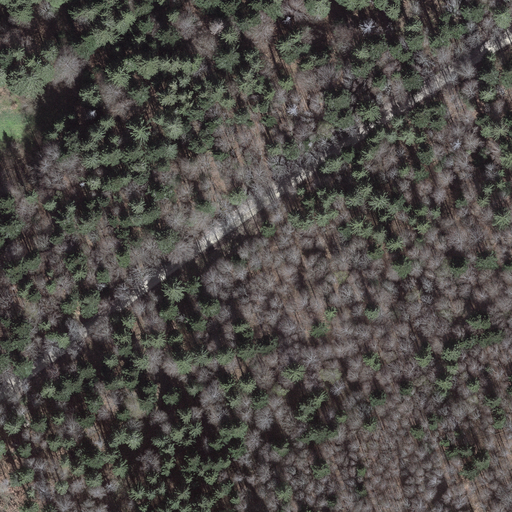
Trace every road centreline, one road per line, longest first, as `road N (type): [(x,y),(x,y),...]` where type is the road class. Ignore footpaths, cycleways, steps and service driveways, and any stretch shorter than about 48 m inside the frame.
road 1 (track): [(0,393),(260,198),(511,35)]
road 2 (track): [(195,247),(156,397),(105,511)]
